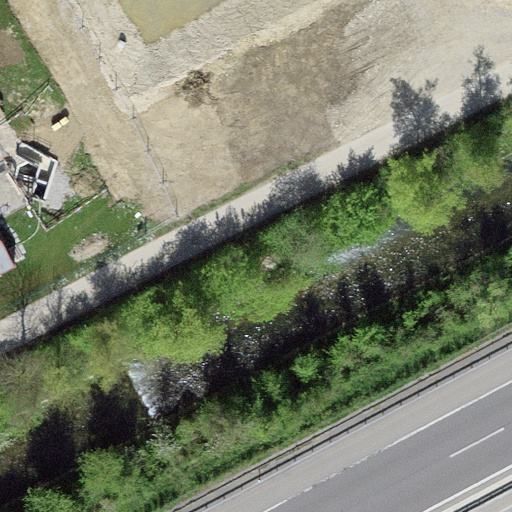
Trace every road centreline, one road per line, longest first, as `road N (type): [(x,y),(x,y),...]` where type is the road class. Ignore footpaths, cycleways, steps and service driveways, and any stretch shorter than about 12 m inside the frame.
road 1 (track): [(511,62),(0,331)]
road 2 (motorway): [(511,423),(344,511)]
